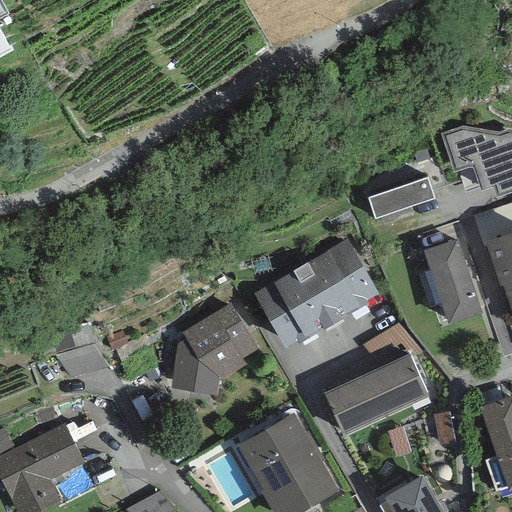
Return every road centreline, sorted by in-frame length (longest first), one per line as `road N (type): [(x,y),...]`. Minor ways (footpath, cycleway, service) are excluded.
road 1 (residential): [(404,0),(85,174),(0,207)]
road 2 (residential): [(467,511),(456,397),(462,387),(511,369)]
road 3 (residential): [(201,511),(175,486),(106,377)]
